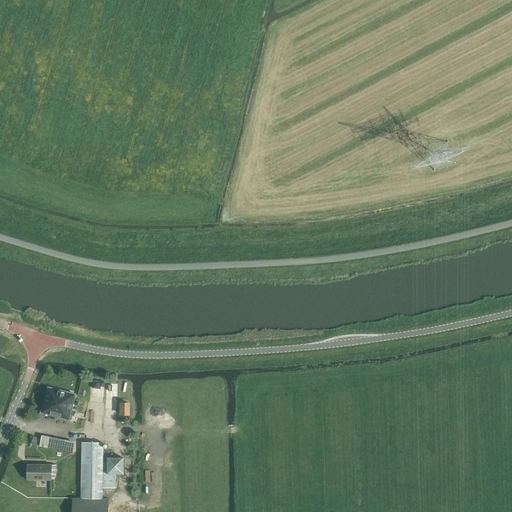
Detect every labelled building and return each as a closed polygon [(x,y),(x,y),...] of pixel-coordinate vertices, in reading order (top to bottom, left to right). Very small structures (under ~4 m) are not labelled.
[(42,416),(68,422),(74,397),(49,391),(42,416)] [(120,415),(130,415),(130,403),(121,402),(120,415)] [(33,446),(34,446),(35,445),(36,445),(37,444),(38,443),(38,442),(38,441),(38,440),(38,439),(37,438),(37,437),(36,437),(35,436),(34,436),(33,435),(32,436),(31,436),(30,436),(29,437),(28,437),(28,438),(28,439),(27,440),(27,441),(27,442),(28,443),(28,444),(29,445),(30,445),(31,446),(32,446),(33,446)] [(73,450),(74,443),(71,443),(71,441),(42,435),(40,446),(69,452),(70,450),(73,450)] [(82,442),(81,498),(103,498),(104,488),(116,488),(116,475),(105,475),(105,473),(103,473),(104,443),(82,442)] [(124,457),(107,457),(107,474),(124,474),(124,457)] [(57,476),(57,464),(28,464),(28,479),(52,480),(52,476),(57,476)] [(109,511),(110,499),(103,498),(81,498),(73,498),(72,511),(109,511)]
